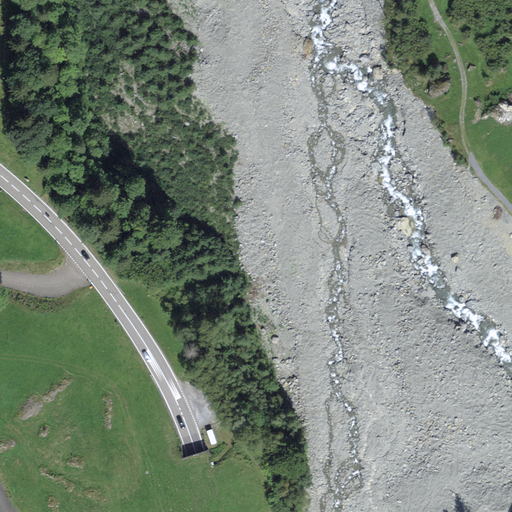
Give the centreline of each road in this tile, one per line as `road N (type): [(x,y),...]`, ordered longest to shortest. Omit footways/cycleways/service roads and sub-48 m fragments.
road 1 (primary): [(200,511),(195,453),(163,376),(88,266),(0,175)]
road 2 (track): [(511,199),(475,166),(462,142),(465,85),(430,0)]
